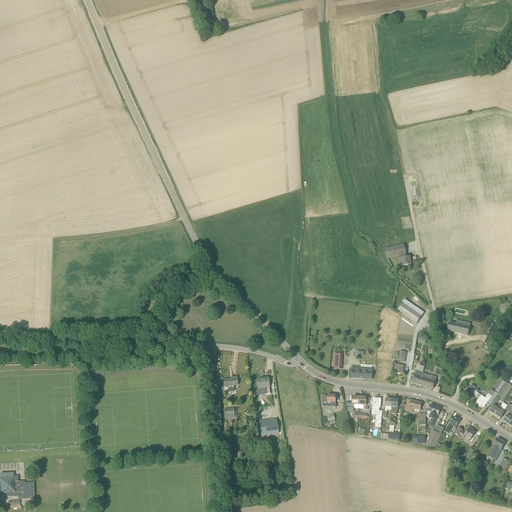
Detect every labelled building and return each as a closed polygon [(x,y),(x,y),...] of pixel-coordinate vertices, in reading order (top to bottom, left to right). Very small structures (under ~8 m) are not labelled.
[(406,255),(404,245),(399,246),(385,248),(387,259),(399,256),(402,256),(406,255)] [(404,266),(411,265),(409,257),(403,258),(402,256),(399,256),(401,267),(404,266)] [(422,317),(406,306),(402,303),(398,310),(417,323),(422,317)] [(470,324),(456,320),(456,323),(449,322),(447,331),(468,336),(470,327),(470,324)] [(494,321),(485,343),(491,346),(501,325),(494,321)] [(394,373),(403,374),(404,366),(395,364),(394,373)] [(436,377),(430,376),(422,373),(424,367),(419,366),(417,372),(416,371),(413,383),(417,384),(416,385),(433,389),(435,381),(436,377)] [(372,373),(372,370),(360,369),(360,372),(352,371),(352,368),(351,368),(351,378),(372,380),(372,373)] [(232,379),(223,380),(224,387),(224,391),(234,390),(234,386),(237,386),(237,378),(232,378),(232,379)] [(260,379),(257,380),(258,389),(257,389),(258,394),(266,392),(266,394),(270,393),(268,382),(269,382),(268,380),(268,381),(268,380),(263,381),(262,379),(260,380),(260,379)] [(498,395),(506,383),(502,381),(494,392),(495,392),(498,395)] [(504,401),(511,389),(511,386),(507,383),(506,383),(498,395),(493,402),(495,404),(499,398),(504,401)] [(474,390),(476,388),(472,385),(467,392),(471,395),(472,393),(479,398),(481,395),(479,394),(474,390)] [(493,402),(498,395),(495,392),(492,396),(488,394),(485,398),(481,395),(479,398),(476,403),(479,405),(478,406),(482,408),(481,409),(482,409),(486,403),(487,404),(490,406),(493,402)] [(335,399),(335,396),(328,395),(328,396),(323,396),(323,402),(327,402),(331,403),(331,407),(335,407),(336,399),(335,399)] [(354,405),(359,405),(359,397),(353,397),(353,400),(352,400),(352,404),(350,403),(350,408),(354,408),(354,405)] [(359,397),(359,405),(364,406),(364,409),(367,409),(368,405),(366,404),(366,401),(366,398),(359,397)] [(373,398),(372,407),(372,414),(376,415),(379,416),(379,408),(381,408),(381,399),(378,398),(377,398),(377,399),(373,399),(373,398)] [(422,403),(407,400),(405,410),(413,412),(414,409),(420,410),(422,403)] [(440,408),(431,405),(428,412),(430,413),(428,418),(436,420),(438,416),(440,408)] [(498,405),(496,408),(493,406),(489,412),(494,416),(501,406),(498,405)] [(511,405),(507,412),(509,413),(503,422),(509,425),(511,420),(511,412),(511,411),(511,405)] [(494,416),(500,419),(504,413),(501,411),(503,408),(501,406),(494,416)] [(453,427),(455,429),(461,421),(458,419),(457,420),(453,417),(449,424),(445,431),(448,433),(453,427)] [(262,436),(278,433),(276,420),(259,422),(262,436)] [(463,431),(458,428),(454,433),(459,436),(460,435),(463,437),(464,436),(471,440),(475,433),(472,431),(474,429),(470,427),(465,433),(462,432),(463,431)] [(435,449),(441,435),(433,431),(425,447),(435,449)] [(389,432),(389,435),(388,440),(399,442),(400,434),(389,432)] [(487,456),(487,457),(494,460),(500,449),(501,450),(505,443),(497,438),(487,456)] [(0,474),(0,475),(0,479),(1,493),(4,493),(4,498),(21,497),(21,482),(18,482),(18,477),(14,477),(14,474),(0,474)] [(34,483),(23,483),(24,500),(35,499),(34,483)]
